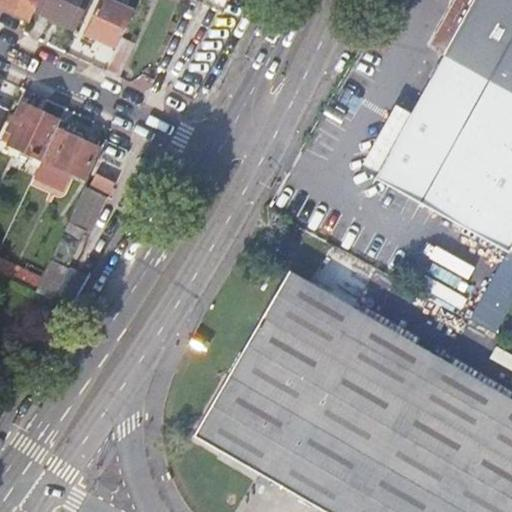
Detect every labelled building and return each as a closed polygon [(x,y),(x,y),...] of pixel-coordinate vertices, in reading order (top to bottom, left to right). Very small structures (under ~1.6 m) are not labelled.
[(0,0),(0,10),(27,23),(38,0),(0,0)] [(41,0),(35,15),(76,33),(90,0),(41,0)] [(189,0),(220,14),(227,0),(189,0)] [(442,53),(471,0),(452,0),(427,45),(442,53)] [(511,0),(471,0),(442,53),(511,93),(511,0)] [(98,44),(116,52),(117,50),(132,16),(101,2),(87,33),(101,39),(98,44)] [(116,52),(106,74),(118,80),(129,56),(117,50),(116,52)] [(407,119),(374,179),(511,255),(511,93),(442,53),(407,119)] [(8,147),(43,163),(56,134),(60,126),(26,109),(19,122),(14,120),(8,133),(13,136),(8,147)] [(389,110),(356,170),(374,179),(407,119),(389,110)] [(56,134),(43,163),(34,182),(58,193),(67,173),(80,178),(93,151),(56,134)] [(108,200),(115,186),(95,177),(87,191),(108,200)] [(86,230),(70,223),(64,235),(80,243),(86,230)] [(80,243),(64,235),(41,286),(37,295),(70,311),(74,306),(87,282),(74,278),(68,286),(61,283),(80,243)] [(0,268),(0,277),(37,295),(41,286),(0,268)] [(511,511),(511,406),(288,275),(192,441),(314,511),(511,511)]
